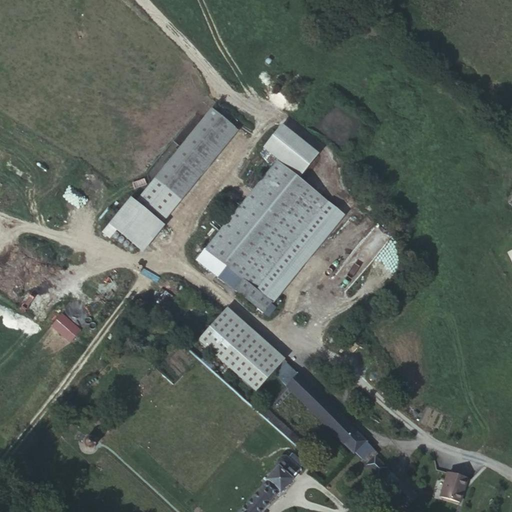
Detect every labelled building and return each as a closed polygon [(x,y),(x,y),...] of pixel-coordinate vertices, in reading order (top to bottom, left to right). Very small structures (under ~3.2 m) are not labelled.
[(163,220),(231,130),(204,110),(136,200),(157,216),(163,220)] [(299,177),(318,154),(280,124),(261,148),(299,177)] [(224,267),(241,280),(269,301),(270,302),(339,212),(324,201),(271,160),(203,250),(224,267)] [(157,216),(136,200),(119,222),(140,239),(157,216)] [(241,280),(224,267),(215,277),(233,291),(241,280)] [(269,301),(241,280),(233,291),(261,312),(262,312),(269,302),(269,301)] [(269,302),(262,312),(267,316),(275,306),(269,302)] [(238,317),(233,312),(224,321),(229,326),(238,317)] [(203,358),(199,361),(215,376),(218,372),(203,358)] [(377,453),(296,375),(285,387),(289,391),(337,438),(377,477),(385,468),(374,457),(377,453)] [(289,391),(285,387),(269,403),(274,408),(289,391)] [(264,409),(258,415),(297,450),(303,444),(264,409)] [(271,443),(236,411),(224,424),(259,456),(271,443)] [(100,441),(100,439),(100,437),(100,436),(99,435),(98,433),(97,432),(96,431),(93,430),(91,430),(89,431),(88,431),(87,432),(86,433),(85,434),(84,435),(84,437),(84,440),(84,442),(85,443),(86,444),(87,445),(89,446),(91,447),(92,447),(95,446),(96,445),(97,445),(98,444),(99,442),(100,441)] [(302,464),(290,454),(286,459),(286,458),(279,457),(276,461),(275,468),(264,481),(266,482),(239,511),(260,511),(277,493),(279,495),(292,481),(290,480),(300,470),(298,469),(302,464)] [(399,481),(385,468),(377,477),(381,481),(380,483),(388,492),(399,481)] [(459,476),(440,473),(436,497),(455,500),(459,476)] [(399,481),(388,492),(404,508),(415,497),(399,481)]
